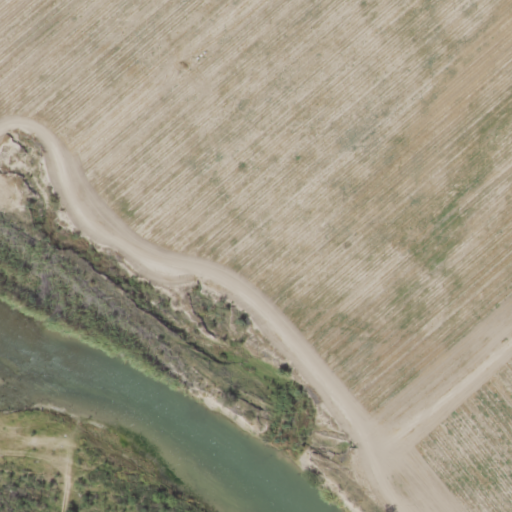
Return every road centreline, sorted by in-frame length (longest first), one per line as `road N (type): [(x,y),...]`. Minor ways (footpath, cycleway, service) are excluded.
road 1 (residential): [(0,196),(362,483)]
road 2 (residential): [(362,483),(511,344)]
